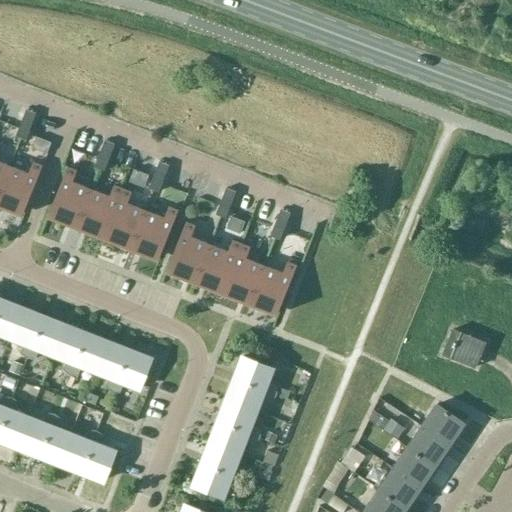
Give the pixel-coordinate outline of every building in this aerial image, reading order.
[(35,114),(25,110),(20,123),(30,127),(35,114)] [(30,127),(20,123),(15,136),(25,140),(30,127)] [(114,145),(104,141),(99,154),(109,158),(114,145)] [(109,158),(99,154),(94,167),(104,171),(109,158)] [(0,189),(9,166),(0,162),(0,189)] [(28,173),(9,166),(0,189),(0,206),(22,215),(42,166),(32,162),(28,173)] [(168,166),(158,162),(153,175),(163,179),(168,166)] [(76,171),(67,167),(47,217),(75,228),(90,189),(72,182),(76,171)] [(163,179),(153,175),(148,188),(158,192),(163,179)] [(109,197),(90,189),(75,228),(103,238),(122,189),(113,185),(109,197)] [(235,192),(225,188),(220,201),(230,205),(235,192)] [(131,192),(122,189),(103,238),(130,249),(145,211),(127,204),(131,192)] [(230,205),(220,201),(215,214),(225,218),(230,205)] [(164,218),(145,211),(130,249),(158,260),(178,211),(168,207),(164,218)] [(290,214),(280,210),(275,223),(285,227),(290,214)] [(195,226),(185,222),(166,272),(194,283),(209,244),(191,237),(195,226)] [(285,227),(275,223),(270,236),(280,240),(285,227)] [(228,252),(209,244),(194,283),(221,293),(241,244),(232,240),(228,252)] [(250,247),(241,244),(221,293),(249,304),(264,266),(245,259),(250,247)] [(282,273),(264,266),(249,304),(277,315),(296,266),(287,262),(282,273)] [(0,336),(8,339),(20,307),(0,299),(0,336)] [(25,358),(41,316),(20,307),(8,339),(22,345),(19,353),(25,358)] [(50,356),(63,324),(41,316),(25,358),(25,359),(34,359),(37,351),(50,356)] [(67,375),(84,332),(63,324),(50,356),(65,361),(61,370),(67,375)] [(475,367),(485,342),(452,329),(442,354),(475,367)] [(93,372),(105,341),(84,332),(67,375),(68,375),(76,376),(79,367),(93,372)] [(110,392),(127,349),(105,341),(93,372),(107,378),(103,387),(110,392)] [(148,357),(127,349),(110,392),(118,392),(122,384),(136,389),(148,357)] [(233,378),(276,395),(277,387),(268,383),(274,368),(241,356),(233,378)] [(17,380),(0,373),(0,383),(14,389),(17,380)] [(271,401),(276,395),(233,378),(224,399),(257,412),(262,398),(271,401)] [(97,396),(86,392),(82,401),(93,406),(97,396)] [(0,442),(14,448),(27,416),(13,411),(17,403),(10,397),(9,397),(0,421),(0,442)] [(0,421),(9,397),(1,397),(0,400),(0,421)] [(119,401),(108,397),(103,410),(114,414),(119,401)] [(251,426),(257,412),(224,399),(216,421),(260,438),(260,437),(261,429),(251,426)] [(421,426),(448,444),(463,422),(436,404),(421,426)] [(35,457),(52,414),(44,413),(41,422),(27,416),(14,448),(35,457)] [(57,465),(69,433),(56,428),(59,419),(53,414),(52,414),(35,457),(57,465)] [(255,444),(260,438),(216,421),(208,442),(240,455),(246,441),(255,444)] [(433,465),(448,444),(421,426),(407,447),(433,465)] [(78,473),(95,430),(87,430),(83,439),(69,433),(57,465),(78,473)] [(95,430),(78,473),(100,482),(112,450),(98,444),(101,436),(95,430)] [(235,469),(240,455),(208,442),(200,464),(243,480),(244,472),(235,469)] [(419,486),(433,465),(407,447),(393,468),(419,486)] [(278,455),(268,451),(263,462),(274,466),(278,455)] [(239,487),(243,480),(200,464),(191,486),(224,498),(229,483),(239,487)] [(405,507),(419,486),(393,468),(378,490),(405,507)] [(364,511),(401,511),(405,507),(378,490),(363,511),(364,511)]
